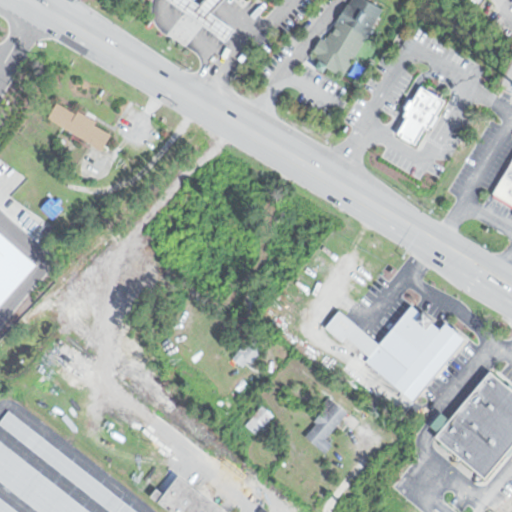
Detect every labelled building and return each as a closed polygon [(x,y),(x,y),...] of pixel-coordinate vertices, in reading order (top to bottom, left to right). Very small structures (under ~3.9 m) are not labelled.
[(209,12),(232,28),(223,41),(166,0),(192,0),(197,3),(199,0),(219,0),(217,3),(209,12)] [(342,18),(347,21),(369,33),(371,35),(348,76),(332,68),(330,73),(316,65),(322,54),(318,51),(325,39),(329,42),(342,18)] [(418,85),(442,99),(427,126),(423,124),(413,142),(395,132),(404,116),(401,115),(405,109),(403,108),(408,98),(410,99),(418,85)] [(103,151),(114,134),(61,101),(50,118),(103,151)] [(511,203),(497,194),(511,167),(511,203)] [(44,210),(55,218),(63,208),(52,199),(44,210)] [(0,302),(35,263),(0,232),(0,302)] [(139,280),(147,289),(157,281),(148,272),(139,280)] [(462,337),(443,322),(439,326),(409,303),(378,343),(336,310),(321,329),(412,401),(462,337)] [(242,368),(264,355),(256,343),(235,356),(242,368)] [(511,445),(511,389),(487,370),(430,442),(472,475),(475,471),(485,479),(511,445)] [(351,413),(329,393),(321,402),(330,409),(308,435),(328,453),(335,445),(328,439),(351,413)] [(138,511),(9,410),(0,421),(0,423),(112,511),(138,511)] [(0,479),(41,511),(92,511),(0,438),(0,479)] [(163,493),(154,487),(147,497),(167,511),(227,511),(175,475),(163,493)] [(19,511),(0,497),(0,511),(19,511)]
